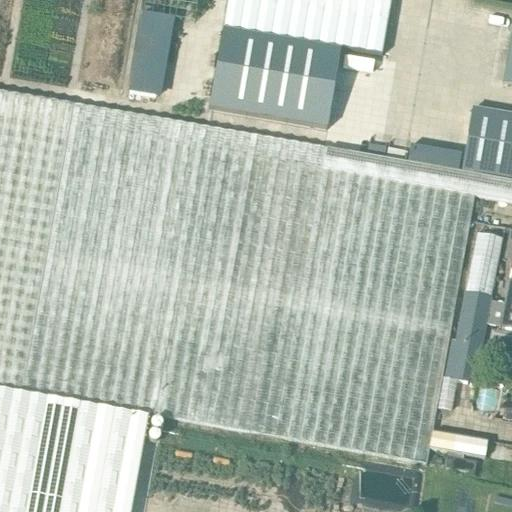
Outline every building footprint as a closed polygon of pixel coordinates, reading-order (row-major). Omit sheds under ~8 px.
[(223,31),(208,111),(326,132),(340,53),(340,51),(380,59),(390,0),(226,0),(221,31),(223,31)] [(169,19),(142,15),(128,95),(153,99),(156,82),(153,81),(158,50),(164,51),(169,19)] [(511,30),(502,88),(511,89),(511,30)] [(0,511),(131,511),(147,428),(155,430),(157,418),(427,466),(430,452),(447,455),(446,459),(447,459),(445,471),(474,476),(476,464),(462,462),(463,457),(485,461),(487,445),(433,436),(437,412),(442,380),(443,380),(458,293),(476,199),(459,196),(463,172),(461,171),(451,169),(409,162),(404,162),(384,158),(383,158),(364,155),(347,152),(233,133),(0,94),(0,511)] [(511,116),(474,110),(463,172),(459,196),(476,199),(502,204),(511,205),(511,116)] [(511,284),(509,284),(504,305),(500,329),(511,331),(511,284)] [(511,403),(505,403),(501,422),(511,424),(511,403)]
